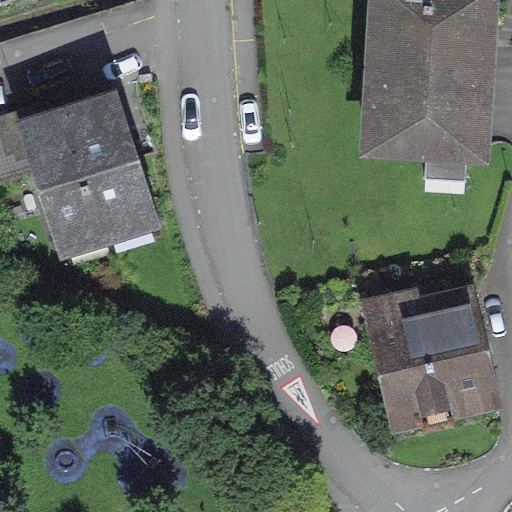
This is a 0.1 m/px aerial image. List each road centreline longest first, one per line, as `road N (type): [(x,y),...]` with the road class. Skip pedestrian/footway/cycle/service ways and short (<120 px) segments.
road 1 (residential): [(400,493),(343,459),(298,402),(253,301),(209,133),(203,0)]
road 2 (residential): [(511,460),(488,485),(450,502),(400,493)]
